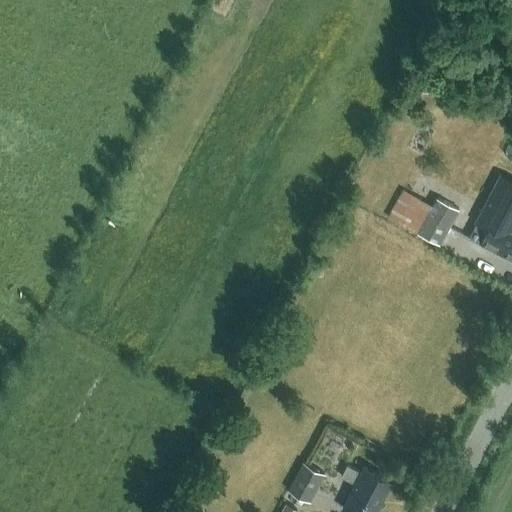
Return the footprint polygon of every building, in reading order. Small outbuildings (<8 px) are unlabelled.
[(404,188),(388,216),(439,244),(458,208),(436,196),(432,204),(404,188)] [(511,258),(511,232),(509,231),(511,227),(493,218),(489,227),(478,221),(470,237),(481,242),(481,243),(511,258)] [(309,500),(324,472),(303,461),(288,489),(309,500)] [(352,511),(375,511),(392,480),(363,466),(361,471),(347,464),(342,475),(355,482),(342,507),(352,511)] [(297,511),(299,510),(286,503),(280,511),(297,511)]
